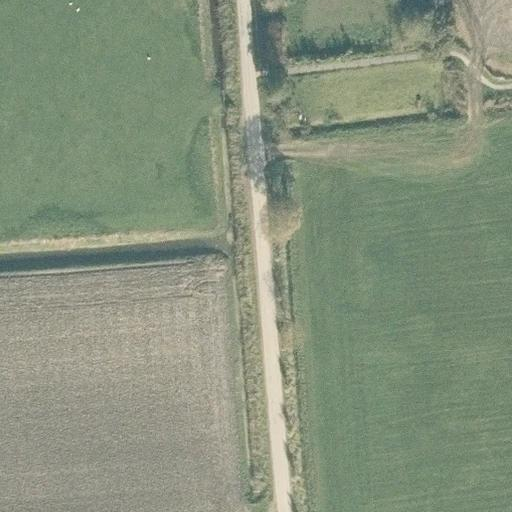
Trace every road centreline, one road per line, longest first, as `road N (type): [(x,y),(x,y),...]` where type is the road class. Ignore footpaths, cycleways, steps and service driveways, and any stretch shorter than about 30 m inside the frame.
road 1 (tertiary): [(285,511),(243,0)]
road 2 (track): [(475,72),(479,122),(466,130),(255,153)]
